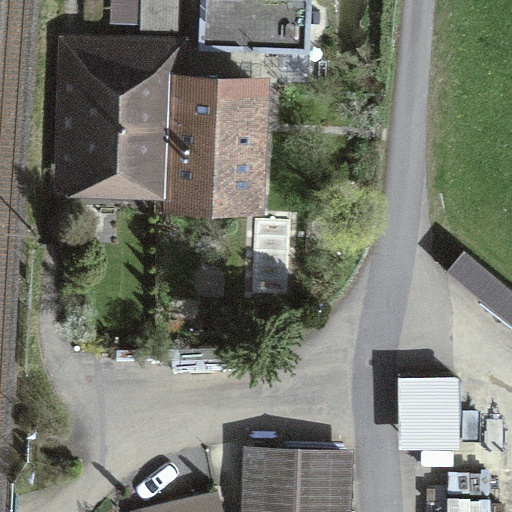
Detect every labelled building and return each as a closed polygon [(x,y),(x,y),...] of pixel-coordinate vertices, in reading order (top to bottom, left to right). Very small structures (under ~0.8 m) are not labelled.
[(309,51),(310,0),(200,0),(199,47),(309,51)] [(156,176),(159,69),(182,70),(185,38),(59,36),(58,82),(82,83),(77,174),(156,176)] [(252,79),(182,75),(178,177),(177,192),(247,193),(252,79)] [(454,377),(397,379),(398,445),(456,443),(454,377)] [(249,451),(247,511),(342,511),(345,454),(249,451)]
